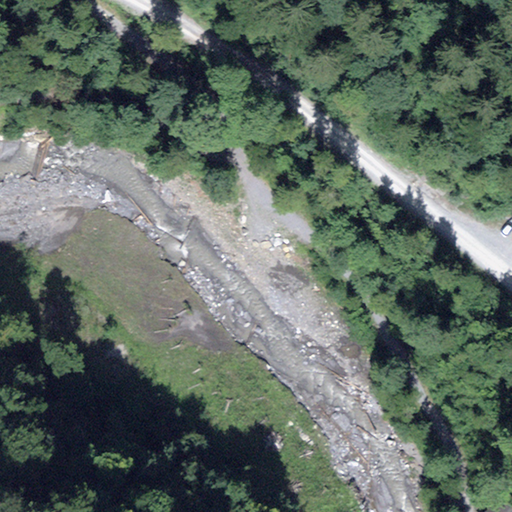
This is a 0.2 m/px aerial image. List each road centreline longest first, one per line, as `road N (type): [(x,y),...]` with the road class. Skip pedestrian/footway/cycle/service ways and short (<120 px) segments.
road 1 (unclassified): [(144,0),(318,114),(511,274)]
road 2 (track): [(227,149),(212,102),(88,0)]
